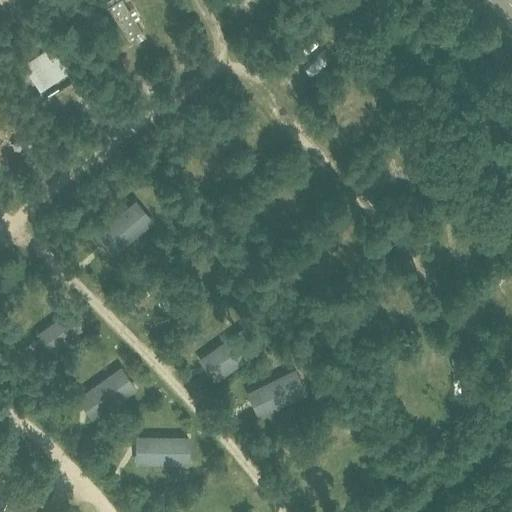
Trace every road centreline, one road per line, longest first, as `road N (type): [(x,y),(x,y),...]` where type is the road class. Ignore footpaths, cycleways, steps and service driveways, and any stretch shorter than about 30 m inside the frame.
road 1 (track): [(284,511),(127,333),(13,223),(212,60),(214,33),(198,0)]
road 2 (track): [(213,55),(242,71),(351,181),(449,303),(464,311),(487,304)]
road 3 (track): [(0,412),(36,436),(105,511)]
